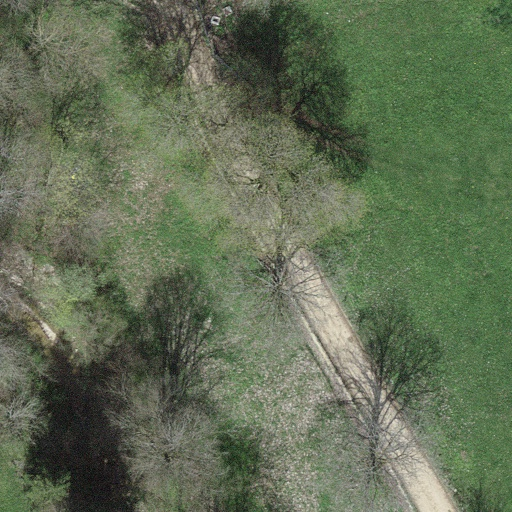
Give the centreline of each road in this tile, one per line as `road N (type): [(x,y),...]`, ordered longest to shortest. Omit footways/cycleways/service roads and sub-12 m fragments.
road 1 (track): [(174,0),(434,511)]
road 2 (track): [(186,0),(409,166),(511,180)]
